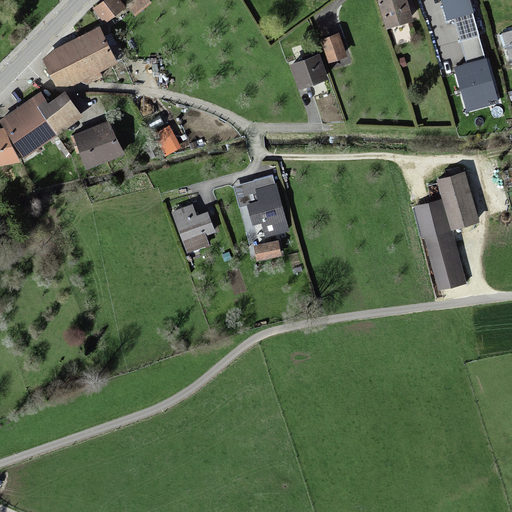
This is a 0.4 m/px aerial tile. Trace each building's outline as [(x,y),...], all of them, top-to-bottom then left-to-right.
[(120,0),(105,0),(95,8),(105,22),(125,7),(120,0)] [(150,0),(135,0),(131,4),(137,13),(152,1),(150,0)] [(409,0),(382,0),(388,19),(413,12),(409,0)] [(446,0),(450,15),(456,14),(466,57),(455,60),(467,112),(502,104),(477,0),(446,0)] [(102,25),(46,54),(61,83),(72,77),(74,82),(119,59),(102,25)] [(340,32),(321,39),(328,59),(347,52),(340,32)] [(319,54),(296,61),(302,82),(325,75),(319,54)] [(40,92),(0,119),(0,122),(4,128),(8,135),(24,159),(65,130),(47,103),(40,92)] [(64,92),(47,103),(65,130),(83,117),(64,92)] [(115,120),(78,133),(89,163),(126,149),(115,120)] [(4,128),(0,129),(0,166),(20,162),(8,135),(4,128)] [(467,169),(443,175),(456,224),(480,217),(467,169)] [(251,204),(255,222),(286,215),(280,185),(258,190),(261,202),(251,204)] [(444,194),(420,202),(445,285),(470,277),(465,258),(469,257),(464,241),(457,240),(444,194)] [(196,203),(175,211),(191,251),(212,243),(208,234),(217,230),(210,211),(201,215),(196,203)] [(280,240),(254,244),(256,260),(283,256),(280,240)]
